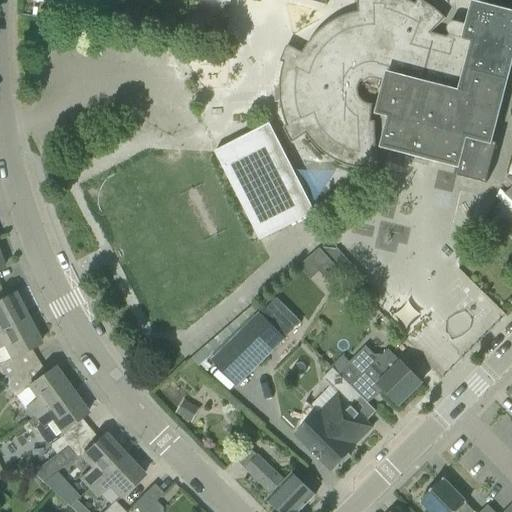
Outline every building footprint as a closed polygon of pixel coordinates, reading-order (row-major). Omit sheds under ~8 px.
[(449,34),(450,36),(446,38),(431,34),(445,19),(437,11),(429,6),(417,0),(415,5),(406,1),(405,0),(304,0),(326,6),(327,0),(357,0),(358,13),(342,18),(330,24),(318,33),(309,43),(302,54),(287,47),(280,63),(283,64),(279,81),(279,88),(281,108),(286,127),(284,128),(292,144),(306,135),(312,144),(320,152),(329,159),(342,165),(357,170),(363,170),(363,180),(376,180),(375,123),(370,122),(372,107),(367,105),(362,103),(358,97),(357,93),(357,88),(359,84),(361,81),(364,83),(367,81),(370,80),(375,80),(386,83),(385,86),(378,115),(390,118),(382,148),(457,167),(455,176),(486,185),(497,145),(491,143),(511,63),(511,14),(484,7),(483,0),(456,0),(458,20),(457,24),(456,23),(455,23),(453,24),(452,24),(451,25),(450,26),(449,27),(448,29),(448,30),(448,32),(448,33),(449,34)] [(109,18),(92,16),(90,26),(114,30),(116,19),(109,18)] [(40,55),(43,31),(33,30),(30,54),(40,55)] [(227,31),(217,30),(215,40),(226,42),(227,31)] [(185,37),(161,35),(168,48),(168,50),(184,51),(185,37)] [(216,152),(262,241),(315,214),(282,149),(270,125),(216,152)] [(330,286),(343,275),(331,262),(319,273),(330,286)] [(382,297),(367,281),(357,290),(372,306),(382,297)] [(14,295),(5,300),(0,288),(0,334),(27,320),(14,295)] [(277,299),(267,308),(291,333),(301,324),(277,299)] [(237,386),(284,340),(260,315),(213,361),(237,386)] [(0,374),(5,382),(39,362),(31,350),(40,345),(27,320),(0,334),(0,349),(3,348),(9,360),(0,365),(0,374)] [(350,364),(338,375),(351,388),(352,387),(368,404),(385,393),(398,407),(422,384),(389,350),(370,369),(357,357),(350,364)] [(25,409),(32,419),(71,392),(54,368),(46,374),(39,362),(5,382),(15,397),(24,409),(25,409)] [(361,398),(351,388),(338,375),(333,369),(322,380),(337,396),(318,415),(321,418),(354,450),(353,448),(356,446),(354,444),(358,440),(359,442),(373,429),(352,408),(361,398)] [(87,415),(71,392),(32,419),(39,429),(36,430),(43,441),(56,456),(67,447),(60,438),(61,433),(87,415)] [(175,414),(186,421),(195,407),(184,400),(175,414)] [(321,418),(300,440),(332,472),(338,466),(340,468),(351,458),(348,455),(354,450),(321,418)] [(89,489),(124,456),(104,435),(81,458),(92,469),(81,480),(89,489)] [(76,458),(67,447),(56,456),(34,473),(43,483),(76,458)] [(120,499),(144,477),(124,456),(89,489),(98,498),(109,487),(120,499)] [(257,456),(245,469),(272,496),(267,501),(278,511),(300,511),(315,496),(293,475),(285,483),(257,456)] [(467,504),(443,480),(419,503),(428,511),(473,511),(466,504),(467,504)] [(134,506),(139,511),(145,511),(163,495),(154,486),(134,506)] [(79,498),(74,492),(63,502),(69,508),(79,498)] [(78,511),(89,511),(78,500),(72,506),(78,511)] [(123,511),(115,502),(104,511),(123,511)]
